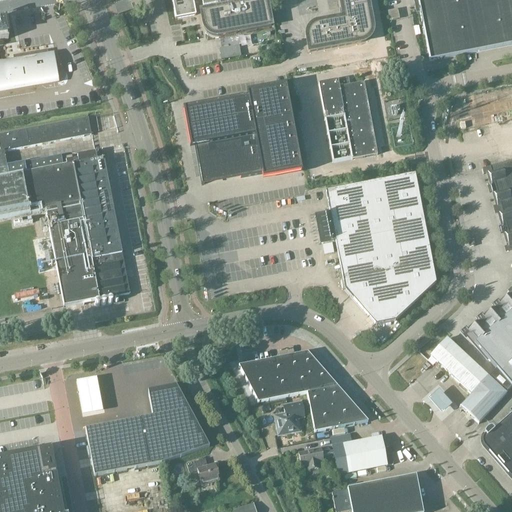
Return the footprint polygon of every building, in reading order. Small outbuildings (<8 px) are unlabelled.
[(171,0),(174,12),(175,19),(195,15),(192,0),(201,0),(203,6),(211,4),(212,10),(201,12),(203,25),(204,29),(206,31),(209,34),(212,35),(215,36),(219,36),(271,26),(265,0),(243,4),(242,0),(171,0)] [(339,0),(343,19),(317,24),(308,29),(306,39),(309,53),(361,43),(369,38),(372,28),(372,27),(366,0),(339,0)] [(511,0),(417,0),(429,62),(511,45),(511,0)] [(0,41),(8,40),(4,19),(0,20),(0,41)] [(30,85),(52,81),(47,51),(12,57),(13,64),(0,66),(0,90),(7,89),(7,91),(11,90),(11,89),(26,86),(26,88),(31,87),(30,85)] [(351,161),(377,156),(363,84),(349,86),(348,79),(318,85),(333,164),(351,160),(351,161)] [(242,100),(188,110),(195,148),(202,186),(203,185),(203,182),(239,175),(240,179),(261,175),(300,168),(286,92),(247,99),(242,100)] [(0,153),(3,153),(29,148),(64,141),(91,135),(87,119),(64,124),(25,132),(0,136),(0,153)] [(64,308),(98,301),(130,295),(103,159),(102,159),(101,152),(77,157),(77,159),(65,162),(66,167),(8,178),(0,179),(0,219),(32,214),(45,211),(64,308)] [(511,162),(490,169),(489,167),(481,169),(483,175),(485,174),(489,187),(486,187),(489,195),(491,195),(494,207),(492,207),(494,216),(497,215),(500,227),(498,228),(500,236),(502,235),(506,247),(503,248),(505,254),(511,251),(511,162)] [(436,285),(432,264),(415,174),(325,192),(329,214),(314,217),(320,244),(335,241),(342,282),(344,290),(375,326),(395,322),(436,285)] [(486,362),(488,361),(496,369),(511,388),(511,386),(511,261),(511,262),(511,265),(510,266),(511,271),(511,287),(507,292),(508,294),(499,302),(497,300),(491,305),(492,307),(483,315),(481,313),(475,319),(476,321),(467,329),(465,327),(459,333),(465,340),(466,339),(486,362)] [(478,424),(506,394),(511,388),(496,369),(488,378),(447,340),(444,343),(441,345),(439,345),(435,350),(435,351),(433,354),(430,358),(437,364),(437,366),(438,368),(441,367),(471,396),(460,407),(478,424)] [(257,405),(306,395),(314,434),(367,424),(307,354),(238,368),(257,405)] [(95,382),(76,385),(81,417),(101,413),(95,382)] [(94,477),(161,465),(209,448),(178,390),(148,396),(152,417),(85,430),(94,477)] [(451,408),(438,393),(427,401),(441,417),(451,408)] [(297,420),(304,419),(301,403),(282,407),(284,416),(274,418),(275,420),(278,437),(300,433),(297,420)] [(483,445),(484,447),(511,479),(511,413),(492,431),(491,429),(486,430),(484,434),(485,435),(483,437),(482,439),(482,441),(482,443),(483,445)] [(383,450),(381,438),(331,448),(337,478),(387,468),(387,467),(393,466),(390,449),(383,450)] [(322,458),(330,456),(328,449),(320,451),(320,450),(298,455),(301,468),(308,466),(309,471),(318,470),(317,465),(323,464),(322,458)] [(40,453),(0,460),(0,511),(62,511),(56,478),(51,454),(40,456),(40,453)] [(203,469),(201,462),(186,466),(189,475),(197,472),(202,487),(220,482),(215,465),(203,469)] [(421,511),(415,477),(346,490),(347,492),(331,495),(332,500),(331,500),(332,502),(334,511),(421,511)]
